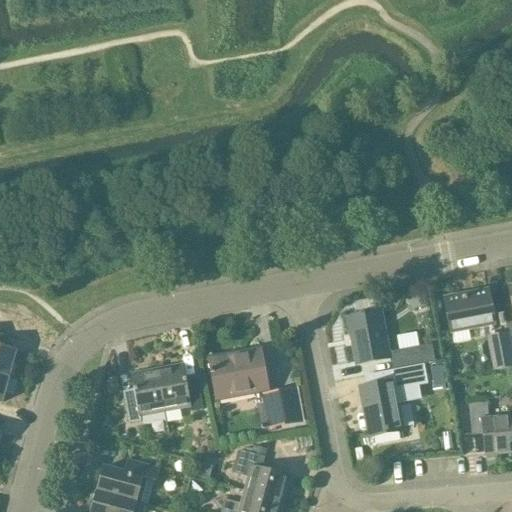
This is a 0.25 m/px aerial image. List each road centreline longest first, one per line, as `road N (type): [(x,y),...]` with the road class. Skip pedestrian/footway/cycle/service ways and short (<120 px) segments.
road 1 (residential): [(301,283),(105,330),(63,397),(30,511)]
road 2 (residential): [(342,499),(301,283)]
road 3 (residential): [(511,246),(301,283)]
road 4 (residential): [(342,499),(397,504),(476,495)]
